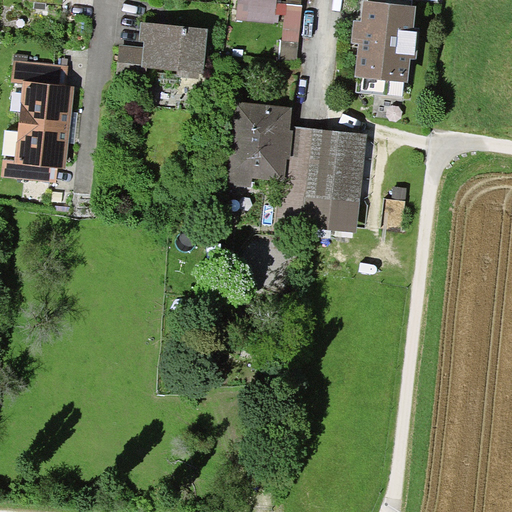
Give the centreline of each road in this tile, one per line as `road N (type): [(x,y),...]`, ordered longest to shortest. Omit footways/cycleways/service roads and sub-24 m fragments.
road 1 (track): [(385,511),(429,174),(440,155),(470,144),(511,150)]
road 2 (unknown): [(322,0),(314,76),(323,114),(373,139),(427,148)]
road 3 (unknown): [(113,0),(84,166)]
